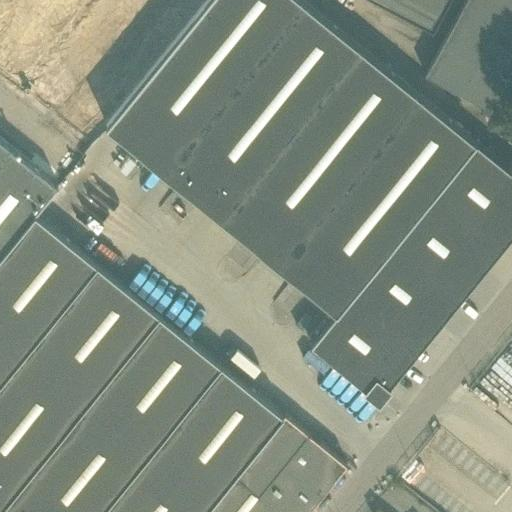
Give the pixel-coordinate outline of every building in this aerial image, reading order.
[(0,0),(0,50),(98,130),(105,124),(206,0),(0,0)] [(206,0),(105,124),(163,170),(301,0),(206,0)] [(306,0),(301,0),(163,170),(221,217),(361,45),(306,0)] [(401,0),(432,17),(440,0),(401,0)] [(511,78),(511,0),(463,0),(424,73),(495,111),(511,78)] [(361,45),(221,217),(278,264),(418,92),(361,45)] [(351,292),(392,241),(434,190),(475,139),(418,92),(278,264),(336,311),(351,292)] [(0,253),(34,212),(58,181),(0,133),(0,253)] [(511,232),(511,169),(475,139),(434,190),(501,246),(511,232)] [(501,246),(434,190),(392,241),(460,296),(501,246)] [(34,212),(0,253),(0,381),(96,262),(34,212)] [(419,347),(460,296),(392,241),(351,292),(419,347)] [(96,262),(0,381),(0,465),(137,295),(96,262)] [(351,292),(336,311),(311,342),(378,397),(419,347),(351,292)] [(137,295),(0,465),(0,506),(7,511),(30,511),(179,329),(137,295)] [(179,329),(30,511),(98,511),(220,362),(179,329)] [(305,511),(347,461),(285,412),(284,413),(220,362),(98,511),(305,511)]
